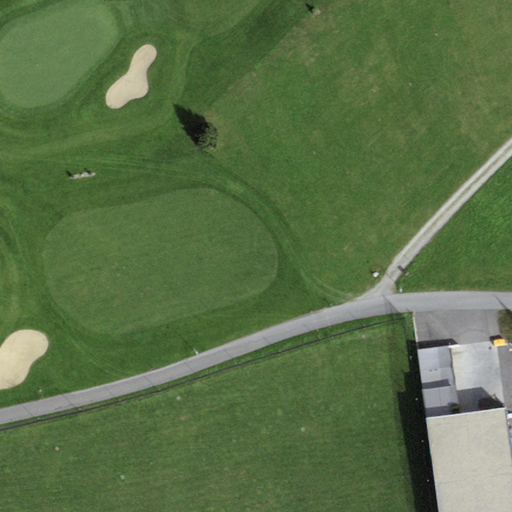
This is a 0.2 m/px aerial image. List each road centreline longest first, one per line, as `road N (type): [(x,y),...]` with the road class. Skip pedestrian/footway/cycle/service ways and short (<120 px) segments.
road 1 (unclassified): [(0,415),(133,387),(366,311)]
road 2 (track): [(366,311),(511,157)]
